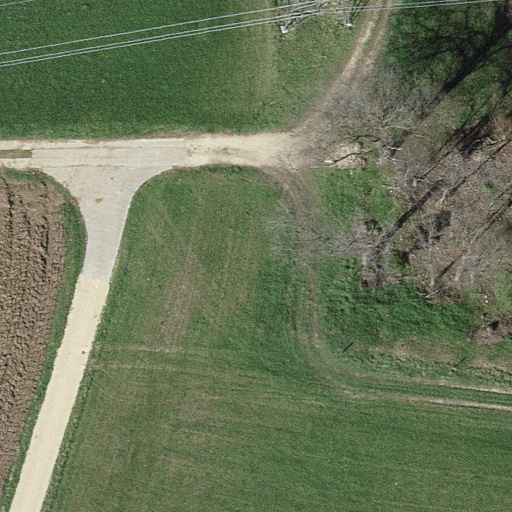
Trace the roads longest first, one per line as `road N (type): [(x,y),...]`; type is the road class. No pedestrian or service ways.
road 1 (track): [(28,511),(115,159)]
road 2 (track): [(0,160),(310,143)]
